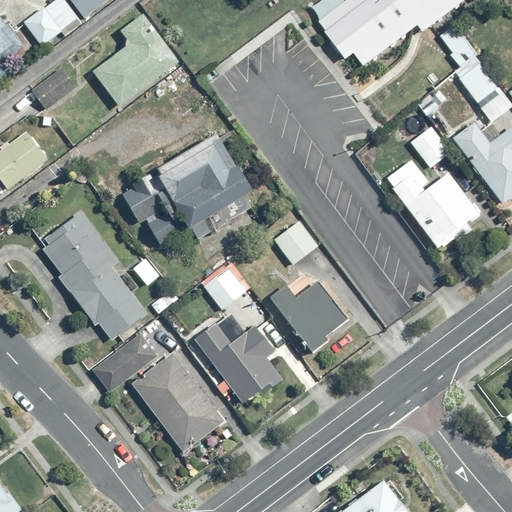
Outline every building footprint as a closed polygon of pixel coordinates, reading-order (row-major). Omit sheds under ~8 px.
[(53,0),(22,22),(40,47),(106,0),(53,0)] [(3,64),(25,49),(0,12),(0,79),(9,73),(3,64)] [(177,62),(141,15),(119,31),(129,45),(91,73),(117,107),(177,62)] [(451,53),(424,75),(435,89),(478,54),(454,24),(438,37),(451,53)] [(97,32),(65,57),(75,70),(107,45),(97,32)] [(511,106),(476,60),(455,76),(491,123),(511,106)] [(59,65),(31,89),(48,110),(77,86),(59,65)] [(206,98),(194,81),(169,99),(182,116),(206,98)] [(500,203),(511,193),(511,126),(511,125),(488,143),(473,123),(451,139),(500,203)] [(450,153),(430,127),(409,142),(429,169),(450,153)] [(0,193),(46,161),(25,131),(0,148),(0,193)] [(210,134),(130,182),(133,188),(121,195),(151,244),(179,227),(183,233),(192,228),(200,241),(254,208),(210,134)] [(455,244),(474,230),(469,224),(480,216),(446,173),(430,186),(409,160),(383,180),(436,249),(451,238),(455,244)] [(116,262),(77,211),(35,243),(61,277),(58,279),(108,342),(145,314),(109,268),(116,262)] [(317,246),(298,221),(273,239),(291,265),(317,246)] [(249,289),(231,264),(203,284),(221,309),(249,289)] [(346,322),(314,282),(293,299),(283,287),(267,299),(309,351),(346,322)] [(229,343),(214,322),(192,338),(240,405),(279,377),(267,361),(276,354),(255,324),(229,343)] [(158,356),(140,331),(91,366),(109,391),(158,356)] [(223,421),(172,352),(130,384),(181,453),(223,421)] [(404,511),(380,480),(339,511),(404,511)] [(0,511),(21,511),(0,485),(0,511)]
